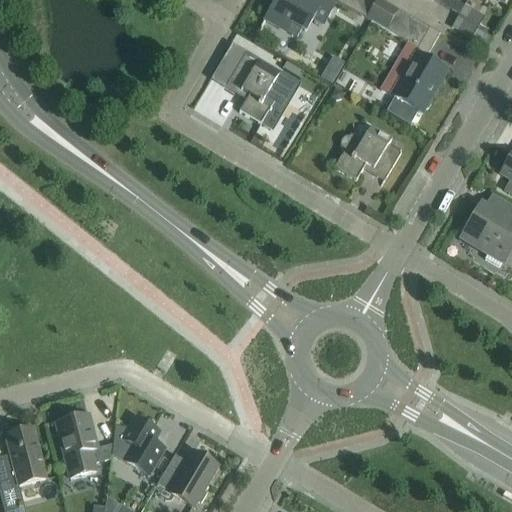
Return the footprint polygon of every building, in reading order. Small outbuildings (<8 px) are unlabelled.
[(333,7),(320,0),(277,0),(277,2),(275,2),(259,31),(260,31),(265,22),(285,33),(291,24),(305,32),(312,20),(323,26),(333,7)] [(355,14),(362,0),(348,0),(344,8),(355,14)] [(365,20),(376,0),(362,0),(355,14),(365,20)] [(375,26),(387,5),(378,0),(376,0),(365,20),(375,26)] [(458,16),(464,7),(456,3),(451,12),(458,16)] [(386,32),(398,11),(387,5),(375,26),(386,32)] [(471,40),(472,40),(484,18),(471,11),(464,7),(458,16),(452,29),(471,40)] [(396,38),(408,17),(398,11),(386,32),(396,38)] [(407,44),(419,23),(408,17),(396,38),(407,44)] [(407,44),(417,50),(428,56),(440,35),(429,29),(419,23),(407,44)] [(389,76),(380,92),(394,99),(385,113),(410,127),(418,113),(421,116),(423,112),(428,111),(431,106),(429,101),(446,73),(435,67),(434,63),(430,60),(426,62),(425,61),(428,56),(417,50),(415,55),(399,81),(389,76)] [(257,64),(244,56),(227,86),(248,98),(238,114),(260,127),(269,111),(272,113),(273,111),(277,113),(280,112),(285,104),(284,100),(281,98),(282,96),(271,90),(279,75),(258,62),(257,64)] [(303,75),(286,64),(283,70),(300,80),(303,75)] [(387,148),(391,141),(370,129),(362,142),(351,136),(349,139),(346,139),(342,141),(340,144),(340,148),(342,150),(340,153),(343,155),(334,170),(355,183),(365,167),(386,180),(400,155),(387,148)] [(511,159),(510,159),(500,176),(510,182),(503,193),(511,198),(511,159)] [(511,212),(509,210),(503,221),(486,211),(479,223),(474,220),(462,239),(488,255),(485,260),(498,269),(511,245),(511,212)] [(88,416),(55,425),(69,481),(95,474),(93,466),(109,462),(111,446),(96,450),(88,416)] [(159,434),(152,430),(135,420),(128,431),(114,430),(112,457),(148,478),(164,451),(153,444),(159,434)] [(45,481),(37,450),(32,431),(5,438),(11,461),(0,463),(0,492),(18,488),(45,481)] [(175,458),(174,457),(156,488),(194,511),(198,504),(200,505),(206,494),(204,493),(218,469),(192,454),(184,467),(174,461),(175,458)]
